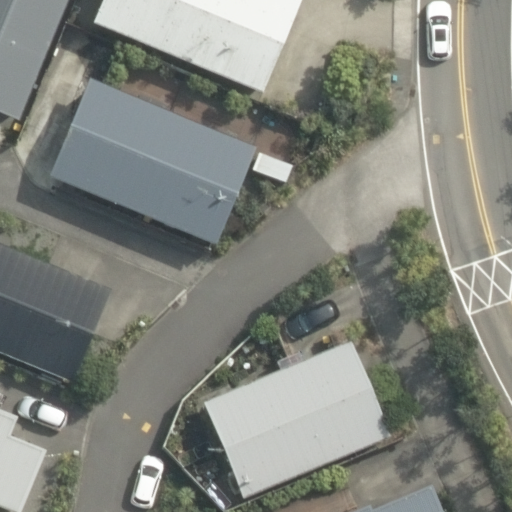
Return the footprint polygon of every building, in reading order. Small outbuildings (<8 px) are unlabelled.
[(63,0),(0,0),(0,120),(12,125),(63,0)] [(253,99),(292,4),(282,0),(94,0),(83,29),(253,99)] [(247,153),(81,84),(40,182),(206,251),(247,153)] [(0,360),(66,387),(104,294),(42,269),(45,261),(11,247),(8,255),(0,251),(0,360)] [(237,503),(385,440),(344,345),(196,408),(237,503)] [(0,511),(16,511),(38,457),(1,442),(9,423),(0,419),(0,511)] [(430,511),(423,493),(376,511),(430,511)]
